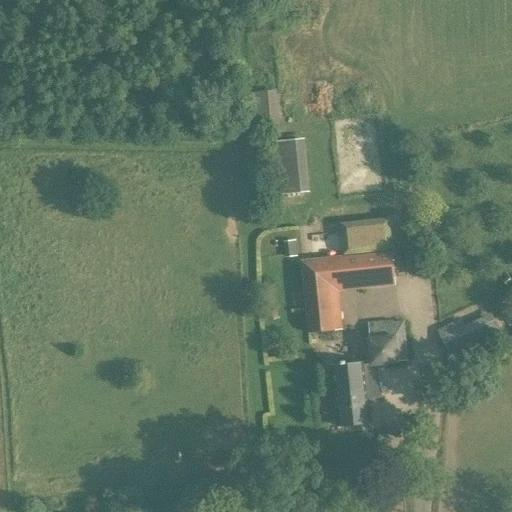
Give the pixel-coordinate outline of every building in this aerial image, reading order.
[(275,90),(251,93),(255,125),(279,123),(275,90)] [(279,193),(309,192),(307,138),(277,139),(279,193)] [(284,257),(297,256),(296,240),(283,241),(284,257)] [(392,251),(300,260),(307,333),(334,330),(329,284),(394,278),(392,251)] [(274,303),(265,306),(267,316),(277,313),(274,303)] [(491,313),(465,325),(475,346),(501,334),(491,313)] [(368,324),(371,361),(406,358),(402,320),(368,324)] [(341,365),(327,366),(331,408),(335,408),(337,427),(369,424),(366,397),(379,396),(377,379),(374,380),(365,381),(364,362),(345,364),(345,361),(340,362),(341,365)]
